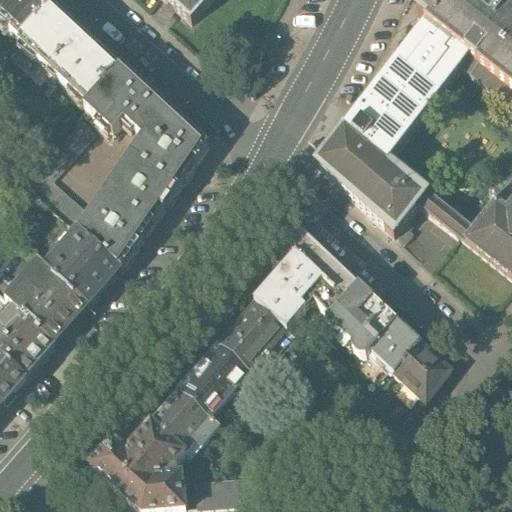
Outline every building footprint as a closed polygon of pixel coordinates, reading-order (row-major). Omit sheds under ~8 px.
[(0,0),(0,26),(24,48),(56,13),(42,0),(0,0)] [(161,0),(182,17),(195,28),(219,0),(161,0)] [(511,13),(502,6),(506,0),(421,0),(413,11),(422,20),(313,157),(388,226),(412,198),(460,236),(470,223),(385,151),(455,65),(511,107),(511,13)] [(56,13),(24,48),(20,51),(90,112),(124,75),(87,41),(56,13)] [(92,221),(80,239),(122,277),(136,256),(165,214),(195,172),(209,151),(146,94),(124,75),(90,112),(87,115),(115,141),(125,129),(145,146),(92,221)] [(95,139),(78,125),(25,183),(42,207),(80,239),(92,221),(52,186),(95,139)] [(511,168),(470,223),(460,236),(511,277),(511,168)] [(0,174),(0,207),(42,207),(25,183),(20,174),(0,174)] [(308,239),(292,223),(261,256),(276,267),(250,295),(280,323),(297,306),(293,300),(301,294),(323,311),(353,282),(308,239)] [(80,239),(47,277),(90,315),(103,298),(122,277),(80,239)] [(47,277),(15,313),(57,351),(73,334),(90,315),(47,277)] [(359,287),(353,282),(323,311),(320,322),(325,327),(332,327),(344,336),(346,343),(355,352),(364,344),(391,316),(359,287)] [(280,323),(250,295),(245,300),(239,308),(230,308),(225,312),(220,317),(223,325),(211,338),(244,366),(247,368),(263,352),(260,348),(281,325),(280,323)] [(0,357),(30,383),(39,372),(57,351),(15,313),(0,301),(0,357)] [(410,333),(391,316),(364,344),(389,366),(416,337),(410,333)] [(432,351),(416,337),(389,366),(421,396),(448,364),(432,351)] [(244,366),(211,338),(203,348),(173,381),(205,410),(244,366)] [(0,404),(8,410),(18,398),(30,383),(0,357),(0,404)] [(205,410),(173,381),(167,388),(143,414),(178,445),(189,433),(195,439),(212,417),(205,410)] [(191,501),(189,476),(180,467),(163,467),(164,459),(178,445),(143,414),(124,437),(120,442),(107,433),(83,458),(136,505),(191,501)] [(365,470),(386,441),(369,428),(364,424),(361,428),(346,418),(335,431),(314,432),(314,427),(293,428),(294,441),(287,443),(281,449),(282,476),(293,475),(295,482),(301,481),(303,475),(318,473),(317,467),(331,466),(345,465),(349,459),(365,470)] [(386,441),(393,431),(376,419),(369,428),(386,441)] [(189,476),(191,501),(275,494),(273,468),(189,476)]
